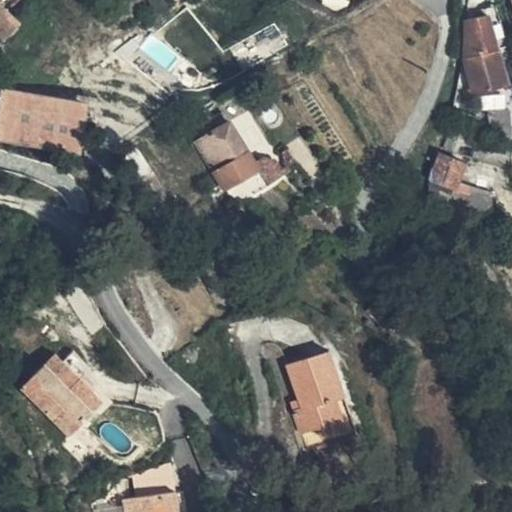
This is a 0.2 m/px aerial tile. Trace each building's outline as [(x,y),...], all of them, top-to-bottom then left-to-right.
[(353,0),(327,0),(325,2),(337,18),(343,12),(355,3),(353,0)] [(19,23),(6,11),(0,15),(0,37),(3,40),(19,23)] [(488,19),(497,51),(511,48),(502,18),(488,19)] [(507,83),(497,51),(488,19),(466,21),(465,62),(474,93),(507,83)] [(25,137),(75,144),(79,114),(92,116),(93,101),(10,89),(4,133),(25,137)] [(509,109),(477,114),(478,130),(510,137),(509,109)] [(79,114),(75,144),(87,145),(92,116),(79,114)] [(267,184),(253,162),(227,121),(194,141),(199,148),(211,168),(224,189),(245,178),(254,191),(267,184)] [(472,133),(452,127),(443,146),(452,150),(456,145),(469,146),(472,133)] [(509,145),(476,135),(472,154),(509,168),(509,145)] [(430,185),(432,186),(440,189),(450,193),(453,187),(455,188),(464,164),(439,154),(429,178),(432,179),(430,185)] [(266,155),(253,162),(267,184),(280,177),(266,155)] [(440,189),(432,186),(429,196),(435,199),(440,189)] [(326,228),(305,210),(294,223),(315,241),(326,228)] [(240,279),(229,252),(203,262),(214,290),(240,279)] [(78,283),(64,294),(77,316),(94,305),(78,283)] [(382,328),(389,321),(374,307),(368,314),(382,328)] [(397,355),(409,342),(389,321),(382,328),(377,334),(397,355)] [(415,348),(409,342),(397,355),(401,359),(415,348)] [(287,365),(299,398),(302,407),(291,410),(300,434),(318,428),(321,436),(345,427),(335,397),(343,393),(327,351),(287,365)] [(101,401),(53,355),(21,388),(68,434),(101,401)] [(302,407),(299,398),(288,401),(291,410),(302,407)] [(143,478),(132,467),(124,474),(136,486),(143,478)] [(174,511),(171,493),(126,502),(127,511),(174,511)]
